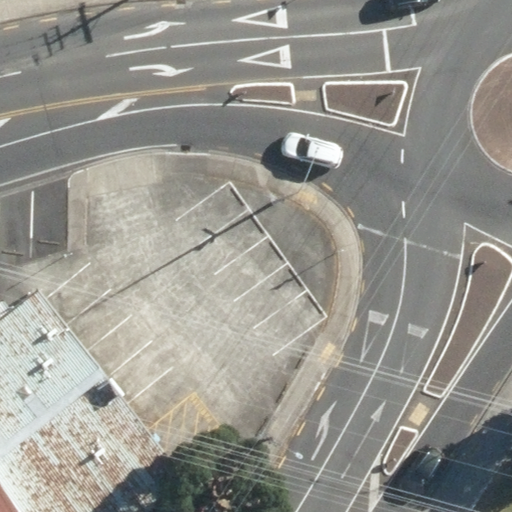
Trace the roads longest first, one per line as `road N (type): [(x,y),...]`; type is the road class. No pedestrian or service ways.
road 1 (tertiary): [(70,124),(243,41),(384,31),(492,6)]
road 2 (tertiary): [(432,176),(274,124),(70,124)]
road 3 (secondary): [(343,511),(413,329),(408,243),(432,176)]
road 4 (secondary): [(511,338),(444,437),(375,511)]
road 5 (secondary): [(432,176),(443,87),(459,47),(492,6)]
